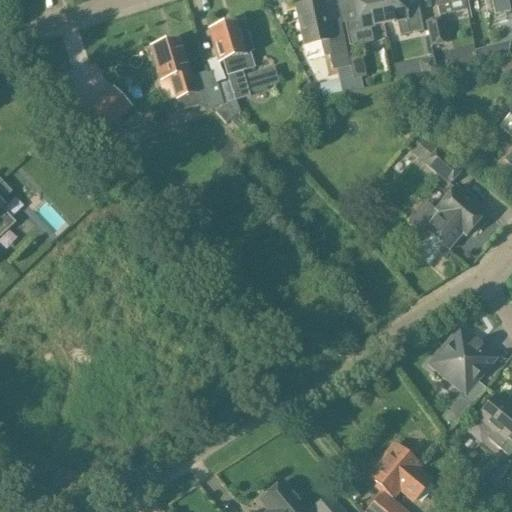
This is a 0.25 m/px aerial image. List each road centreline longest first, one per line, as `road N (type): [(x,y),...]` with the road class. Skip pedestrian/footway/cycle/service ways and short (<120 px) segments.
road 1 (residential): [(295,395),(488,276)]
road 2 (unclassified): [(112,511),(295,395)]
